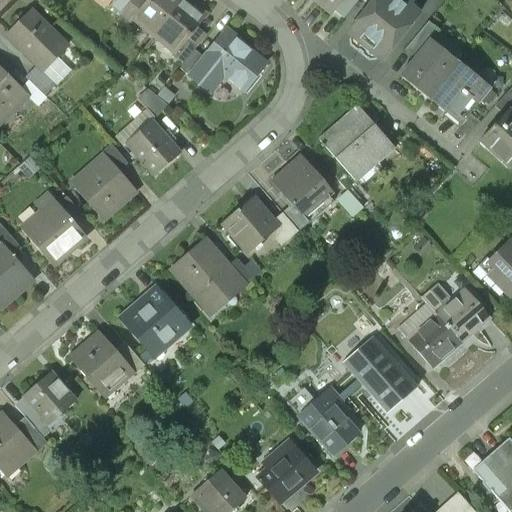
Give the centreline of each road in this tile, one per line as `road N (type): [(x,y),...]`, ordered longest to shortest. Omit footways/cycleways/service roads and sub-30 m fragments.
road 1 (residential): [(0,366),(263,132),(287,105),(296,42)]
road 2 (residential): [(511,377),(356,511)]
road 3 (residential): [(296,42),(357,80),(449,159)]
